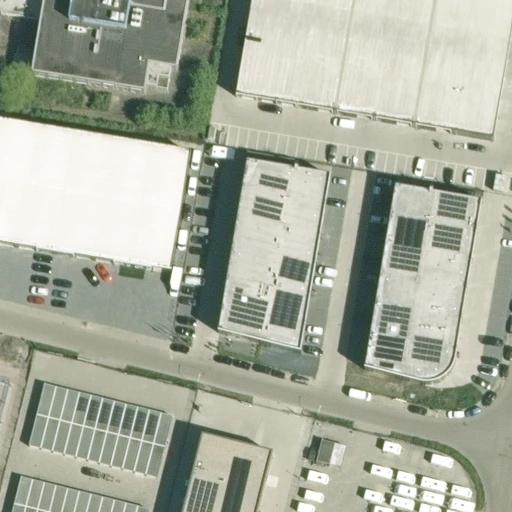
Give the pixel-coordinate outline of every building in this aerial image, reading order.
[(2,0),(0,12),(3,12),(2,15),(40,21),(41,18),(43,19),(34,75),(35,76),(145,94),(147,93),(148,88),(169,92),(173,71),(177,71),(179,70),(190,0),(2,0)] [(253,0),(251,18),(310,29),(315,0),(253,0)] [(315,0),(310,29),(350,35),(355,0),(315,0)] [(355,0),(350,35),(389,42),(396,0),(355,0)] [(396,0),(389,42),(429,49),(436,0),(396,0)] [(436,0),(429,49),(448,52),(457,0),(436,0)] [(457,0),(448,52),(468,55),(471,36),(475,16),(477,0),(457,0)] [(511,2),(500,0),(477,0),(475,16),(511,22),(511,2)] [(511,22),(475,16),(471,36),(511,43),(511,39),(511,22)] [(251,18),(244,58),(264,61),(284,65),(304,68),(310,29),(251,18)] [(304,68),(297,108),(336,115),(350,35),(310,29),(304,68)] [(350,35),(336,115),(376,122),(389,42),(350,35)] [(471,36),(468,55),(508,62),(511,43),(471,36)] [(389,42),(376,122),(415,128),(429,49),(389,42)] [(429,49),(415,128),(455,135),(458,115),(461,95),(465,75),(468,55),(448,52),(429,49)] [(468,55),(465,75),(505,82),(508,62),(468,55)] [(31,58),(15,56),(13,71),(29,73),(31,58)] [(244,58),(237,98),(257,101),(264,61),(244,58)] [(264,61),(257,101),(277,105),(284,65),(264,61)] [(284,65),(277,105),(297,108),(304,68),(284,65)] [(465,75),(461,95),(501,102),(505,82),(465,75)] [(461,95),(458,115),(498,121),(501,102),(461,95)] [(458,115),(455,135),(495,142),(498,121),(458,115)] [(0,123),(0,245),(172,274),(191,155),(0,123)] [(249,165),(244,194),(290,202),(291,202),(296,173),(249,165)] [(296,173),(291,202),(326,208),(331,179),(296,173)] [(397,190),(392,219),(430,226),(435,196),(397,190)] [(244,194),(239,224),(285,232),(290,202),(244,194)] [(435,196),(430,226),(478,234),(483,204),(435,196)] [(290,202),(285,232),(321,238),(326,208),(291,202),(290,202)] [(392,219),(387,249),(425,255),(430,226),(392,219)] [(239,224),(234,253),(280,261),(285,232),(239,224)] [(430,226),(425,255),(473,264),(478,234),(430,226)] [(285,232),(280,261),(316,267),(321,238),(285,232)] [(387,249),(382,279),(420,285),(425,255),(387,249)] [(234,253),(228,283),(275,291),(280,261),(234,253)] [(425,255),(420,285),(468,293),(473,264),(425,255)] [(280,261),(275,291),(311,297),(316,267),(280,261)] [(382,279),(377,308),(415,315),(420,285),(382,279)] [(228,283),(220,334),(266,346),(275,291),(228,283)] [(420,285),(415,315),(463,323),(468,293),(420,285)] [(275,291),(266,346),(301,355),(311,297),(275,291)] [(377,308),(372,338),(410,344),(415,315),(377,308)] [(410,344),(403,381),(411,382),(423,386),(426,386),(429,386),(432,386),(435,385),(438,384),(440,383),(443,382),(446,380),(448,378),(450,376),(452,373),(453,371),(454,368),(455,365),(456,362),(463,323),(415,315),(410,344)] [(372,338),(366,371),(403,381),(410,344),(372,338)] [(0,382),(0,433),(12,386),(0,382)] [(46,386),(30,448),(158,480),(174,418),(46,386)] [(204,438),(185,511),(260,511),(275,455),(204,438)] [(330,468),(335,444),(322,441),(316,464),(330,468)] [(150,511),(151,511),(23,479),(14,511),(150,511)]
